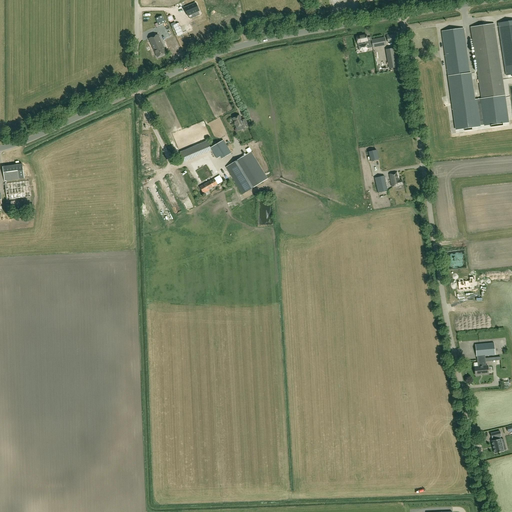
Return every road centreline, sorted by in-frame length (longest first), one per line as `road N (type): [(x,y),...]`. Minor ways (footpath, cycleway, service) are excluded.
road 1 (unclassified): [(493,511),(454,354),(401,16)]
road 2 (unclassified): [(401,16),(214,55),(0,150)]
